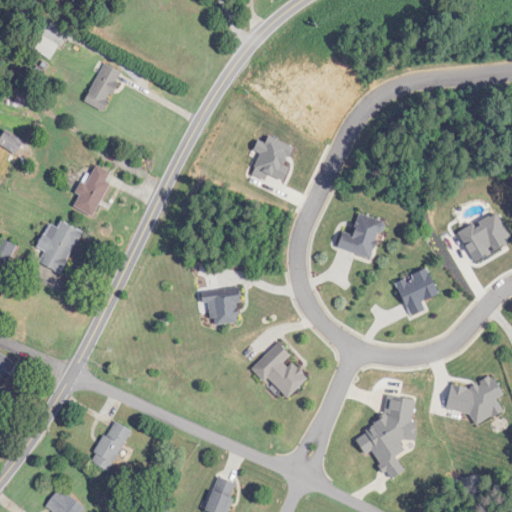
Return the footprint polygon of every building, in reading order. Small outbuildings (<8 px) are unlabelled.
[(111,111),(120,69),(99,64),(90,106),(111,111)] [(0,143),(17,155),(24,143),(7,132),(0,141),(0,143)] [(73,206),(94,217),(115,174),(94,164),(73,206)] [(339,247),(375,259),(387,221),(361,212),(354,234),(344,231),(339,247)] [(39,248),(45,251),(40,264),(65,273),(82,230),(61,222),(59,228),(49,224),(39,248)] [(206,289),(210,325),(243,322),(239,286),(206,289)] [(0,388),(14,360),(0,353),(0,388)] [(111,472),(133,430),(114,420),(93,462),(111,472)] [(206,510),(210,511),(228,511),(240,484),(221,476),(206,510)] [(85,511),(87,510),(61,489),(48,506),(55,511),(85,511)]
